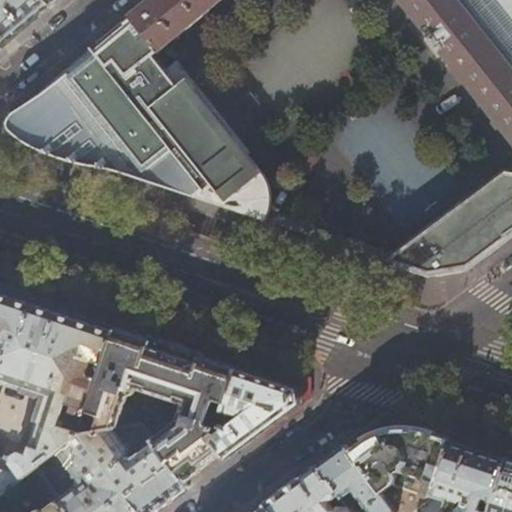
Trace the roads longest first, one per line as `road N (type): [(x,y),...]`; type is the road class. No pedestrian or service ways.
road 1 (secondary): [(0,211),(422,350)]
road 2 (residential): [(203,511),(422,350)]
road 3 (residential): [(105,0),(0,89)]
